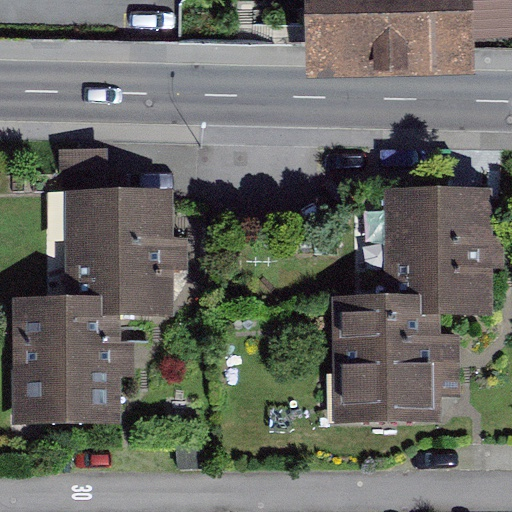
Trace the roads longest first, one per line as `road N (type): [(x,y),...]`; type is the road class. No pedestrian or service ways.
road 1 (secondary): [(0,86),(511,97)]
road 2 (residential): [(0,491),(511,493)]
